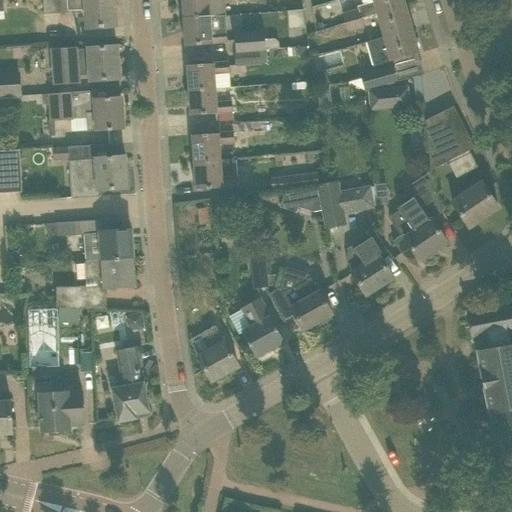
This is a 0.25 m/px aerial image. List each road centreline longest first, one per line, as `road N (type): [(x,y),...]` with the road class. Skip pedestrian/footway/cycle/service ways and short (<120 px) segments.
road 1 (unclassified): [(315,364),(511,245)]
road 2 (residential): [(197,432),(181,395),(158,209)]
road 3 (residential): [(158,209),(142,0)]
road 4 (unclassified): [(407,511),(315,364)]
road 5 (residential): [(158,209),(0,217)]
road 6 (residential): [(511,142),(464,54),(450,0)]
road 7 (unclassified): [(197,432),(315,364)]
